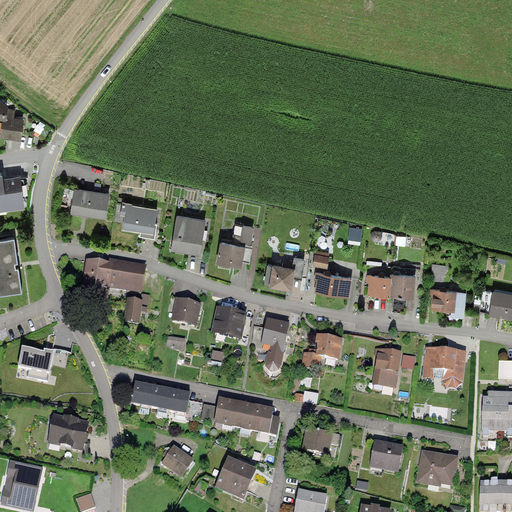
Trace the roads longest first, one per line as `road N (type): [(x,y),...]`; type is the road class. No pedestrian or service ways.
road 1 (residential): [(44,252),(122,256),(239,295),(348,318),(511,337)]
road 2 (residential): [(292,406),(100,374)]
road 3 (residential): [(165,0),(50,157)]
road 4 (residential): [(475,443),(292,406)]
road 5 (residential): [(100,374),(118,455),(117,511)]
